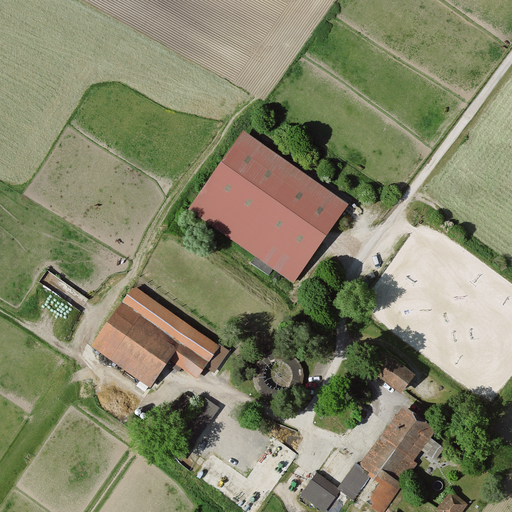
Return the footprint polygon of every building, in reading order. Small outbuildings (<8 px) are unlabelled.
[(289,283),(339,213),(236,139),(186,208),(289,283)] [(213,348),(131,289),(89,345),(146,386),(167,358),(192,376),(213,348)] [(302,370),(295,354),(276,362),(271,351),(251,360),(265,394),(282,387),(279,379),(302,370)] [(398,394),(410,378),(378,355),(367,371),(398,394)] [(193,448),(218,405),(203,396),(197,404),(180,394),(172,409),(188,418),(176,438),(193,448)] [(375,511),(431,430),(399,409),(362,464),(332,444),(297,495),(322,511),(340,511),(351,496),(375,511)] [(440,511),(460,511),(466,506),(449,492),(436,508),(440,511)]
